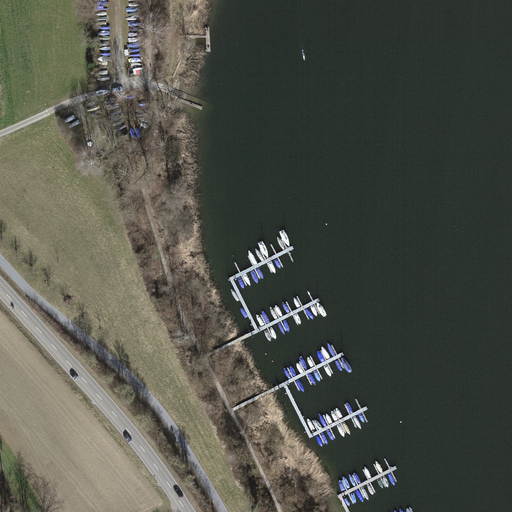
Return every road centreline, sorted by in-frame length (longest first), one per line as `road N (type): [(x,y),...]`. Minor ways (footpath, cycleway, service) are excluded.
road 1 (tertiary): [(185,511),(128,433),(0,287)]
road 2 (track): [(0,133),(146,79),(202,110)]
